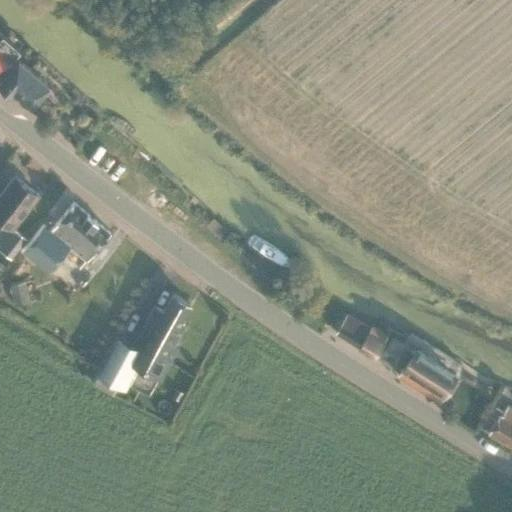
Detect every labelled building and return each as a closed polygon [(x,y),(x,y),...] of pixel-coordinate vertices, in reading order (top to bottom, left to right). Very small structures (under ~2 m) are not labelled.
[(0,72),(21,49),(0,31),(0,72)] [(32,105),(49,83),(19,57),(0,80),(0,84),(12,94),(15,91),(32,105)] [(13,226),(39,192),(15,174),(0,193),(0,218),(1,217),(13,226)] [(48,270),(58,257),(59,258),(71,244),(87,258),(110,230),(73,199),(53,224),(44,217),(28,236),(33,240),(24,251),(48,270)] [(26,236),(14,226),(0,244),(0,247),(11,256),(26,236)] [(14,302),(30,298),(25,278),(9,283),(14,302)] [(164,307),(154,302),(132,344),(118,336),(99,371),(95,369),(90,378),(106,386),(110,378),(127,387),(139,365),(160,377),(178,344),(174,341),(183,325),(178,322),(190,301),(173,290),(164,307)] [(371,325),(347,311),(335,331),(359,345),(358,347),(374,357),(388,333),(371,324),(371,325)] [(392,335),(384,353),(404,362),(412,344),(392,335)] [(440,398),(456,372),(415,346),(399,372),(440,398)] [(511,444),(511,405),(507,403),(504,408),(496,404),(489,414),(496,418),(488,430),(511,444)]
